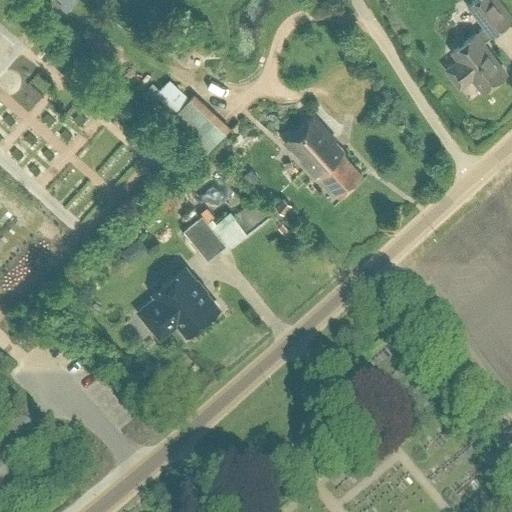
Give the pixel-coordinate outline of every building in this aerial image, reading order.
[(59,0),(60,1),(57,4),(65,11),(75,0),(59,0)] [(484,25),(451,50),(457,57),(445,66),(459,84),(471,74),(481,88),(503,71),(480,41),(511,17),(511,16),(499,0),(470,0),(467,3),(484,25)] [(191,94),(170,117),(178,125),(179,124),(207,150),(228,129),(191,94)] [(282,141),(314,176),(317,173),(336,194),(360,172),(331,141),(334,138),(312,113),(282,141)] [(281,196),(274,205),(282,212),(290,204),(281,196)] [(201,213),(183,228),(206,257),(225,242),(201,213)] [(237,247),(256,231),(242,216),(224,232),(237,247)] [(183,265),(152,290),(153,292),(154,291),(157,294),(138,309),(154,329),(173,314),(187,331),(186,332),(187,333),(218,307),(217,306),(216,307),(202,290),(203,289),(202,288),(201,289),(196,283),(197,281),(196,280),(195,281),(183,267),(184,266),(183,265)]
